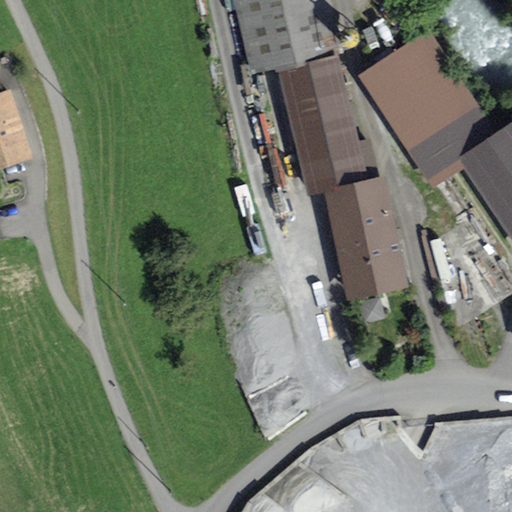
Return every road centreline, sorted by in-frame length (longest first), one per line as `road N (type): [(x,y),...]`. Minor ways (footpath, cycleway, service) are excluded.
road 1 (unclassified): [(13,0),(62,119),(96,340),(170,511)]
road 2 (unclassified): [(511,393),(419,389),(357,402),(294,440),(211,511)]
